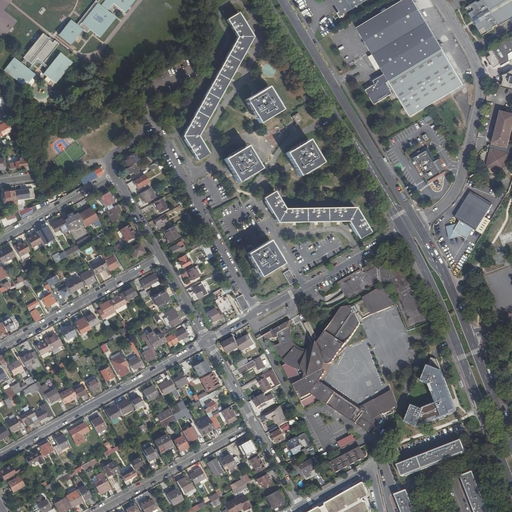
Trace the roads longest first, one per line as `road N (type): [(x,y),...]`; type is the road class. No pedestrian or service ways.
road 1 (secondary): [(403,230),(511,490)]
road 2 (secondary): [(418,223),(282,0)]
road 3 (unclassified): [(418,223),(458,185),(480,92),(478,68),(439,0)]
road 4 (secondary): [(278,24),(403,230)]
road 5 (residential): [(208,340),(0,457)]
road 6 (residential): [(160,257),(0,348)]
road 7 (residential): [(98,511),(254,423)]
road 8 (residential): [(403,230),(257,313)]
road 9 (residential): [(257,313),(184,176)]
road 10 (residential): [(218,150),(210,129),(262,37),(278,24)]
road 11 (residential): [(113,175),(0,240)]
road 12 (unknown): [(398,0),(353,29),(365,65),(334,86)]
road 13 (secondary): [(469,336),(418,223)]
road 14 (residential): [(380,511),(371,470),(300,506)]
